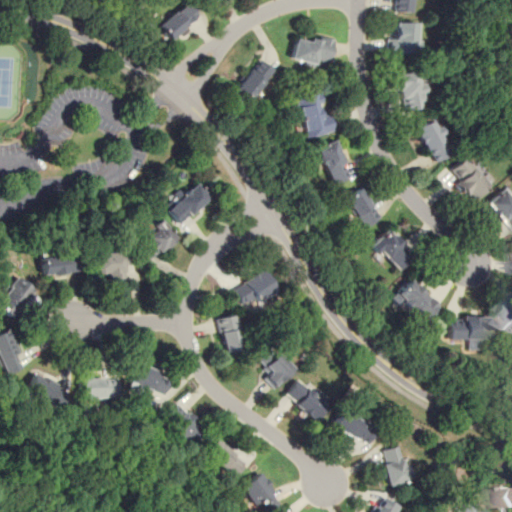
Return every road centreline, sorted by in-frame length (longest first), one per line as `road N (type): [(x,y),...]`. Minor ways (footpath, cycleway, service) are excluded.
road 1 (residential): [(0,5),(123,54),(175,92),(222,139),(325,298),(389,366)]
road 2 (residential): [(327,484),(219,394),(197,364),(183,320),(186,298),(220,243)]
road 3 (residential): [(357,0),(361,107),(377,147),(401,186),(469,260)]
road 4 (residential): [(175,92),(240,24),(304,0)]
road 5 (residential): [(389,366),(435,401),(511,427)]
road 6 (residential): [(511,410),(389,366)]
road 7 (residential): [(57,324),(183,320)]
